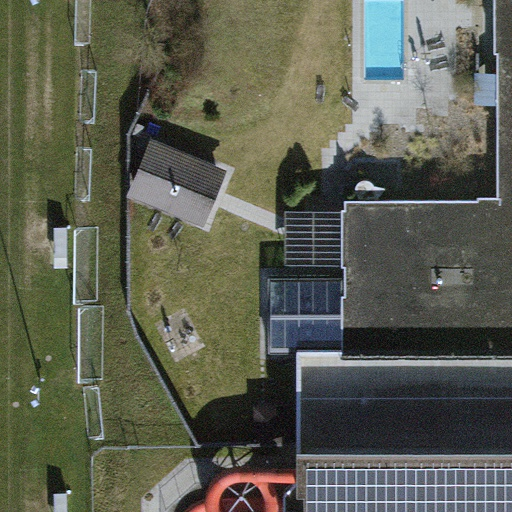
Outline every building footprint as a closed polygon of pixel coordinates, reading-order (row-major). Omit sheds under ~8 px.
[(511,0),(489,0),(491,198),(342,202),(342,264),(344,279),(344,354),(511,353),(511,0)] [(122,198),(202,230),(227,169),(147,136),(122,198)] [(287,264),(342,264),(342,202),(287,203),(287,264)] [(269,352),(301,354),(344,354),(344,279),(269,278),(269,352)] [(511,353),(344,354),(301,354),(299,453),(511,454),(511,353)] [(511,511),(511,454),(299,453),(299,464),(298,490),(298,511),(511,511)]
